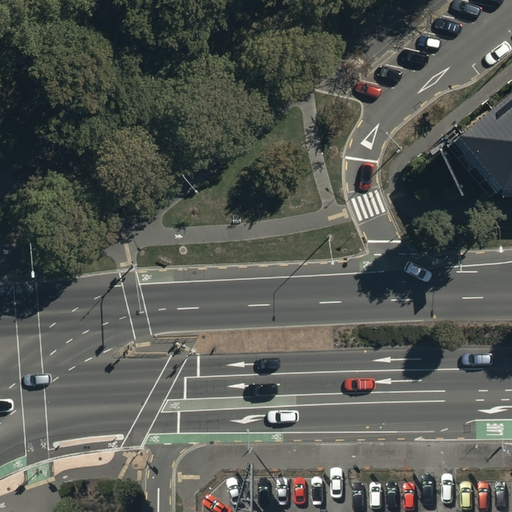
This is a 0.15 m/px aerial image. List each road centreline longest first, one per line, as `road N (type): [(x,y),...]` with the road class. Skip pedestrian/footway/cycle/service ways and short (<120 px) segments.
road 1 (primary): [(511,368),(24,386)]
road 2 (residential): [(511,12),(380,122),(362,159),(368,211),(385,240),(457,291)]
road 3 (primary): [(99,312),(457,291)]
road 4 (secondary): [(511,409),(207,421)]
road 5 (secondary): [(207,421),(63,427),(0,443)]
